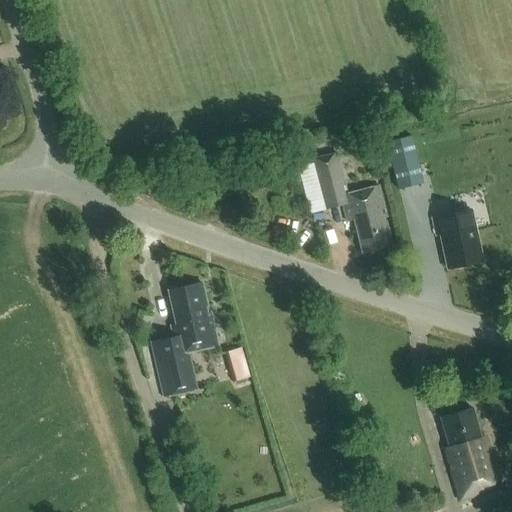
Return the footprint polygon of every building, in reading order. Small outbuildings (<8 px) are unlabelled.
[(436,153),(462,149),(459,124),(433,127),(436,153)] [(410,136),(386,142),(397,188),(398,190),(422,184),(410,136)] [(346,222),(353,220),(361,253),(391,245),(385,223),(382,224),(381,220),(386,218),(378,187),(346,195),(336,154),(310,161),(322,208),(341,203),(346,222)] [(442,225),(450,259),(483,251),(471,201),(434,210),(438,226),(442,225)] [(173,339),(150,344),(163,398),(195,391),(187,354),(217,347),(209,313),(207,314),(201,285),(167,292),(175,326),(170,327),(173,339)] [(249,378),(241,349),(225,353),(233,382),(249,378)] [(490,389),(495,402),(510,397),(506,384),(490,389)] [(459,501),(502,488),(495,463),(492,464),(484,437),(480,438),(472,409),(439,419),(448,448),(444,450),(459,501)]
